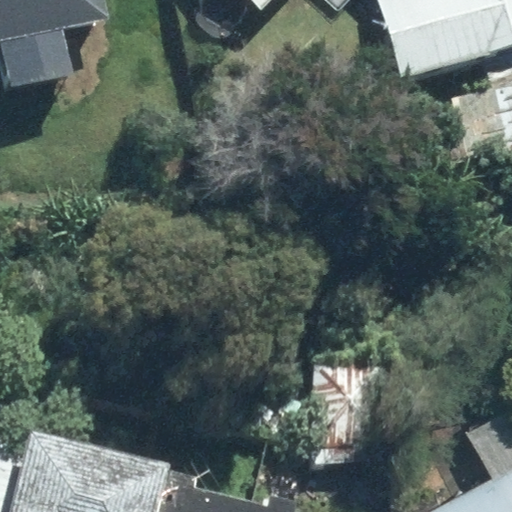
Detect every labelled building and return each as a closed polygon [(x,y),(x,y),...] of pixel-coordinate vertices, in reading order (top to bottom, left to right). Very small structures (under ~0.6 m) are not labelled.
[(0,0),(0,103),(60,90),(51,52),(95,43),(85,0),(0,0)] [(274,0),(366,0),(372,5),(376,0),(207,0),(243,33),(274,0)] [(511,0),(441,0),(365,19),(385,98),(511,66),(511,0)] [(511,170),(511,71),(480,80),(485,100),(442,110),(445,120),(397,132),(411,187),(501,164),(504,173),(511,170)] [(490,472),(411,511),(511,511),(511,403),(467,426),(490,472)] [(0,466),(0,511),(156,511),(142,509),(145,494),(0,466)]
